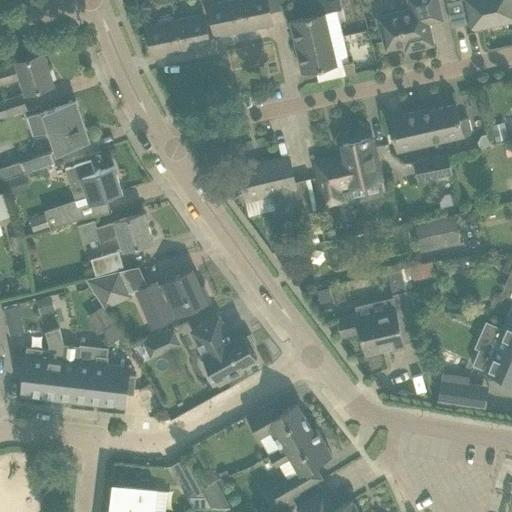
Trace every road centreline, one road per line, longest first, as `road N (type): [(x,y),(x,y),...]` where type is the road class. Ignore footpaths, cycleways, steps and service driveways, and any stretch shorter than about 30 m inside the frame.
road 1 (residential): [(159,136),(511,53)]
road 2 (residential): [(313,355),(159,136)]
road 3 (residential): [(313,355),(179,434),(96,433)]
road 4 (residential): [(511,444),(357,411),(313,355)]
road 5 (residential): [(159,136),(95,0)]
